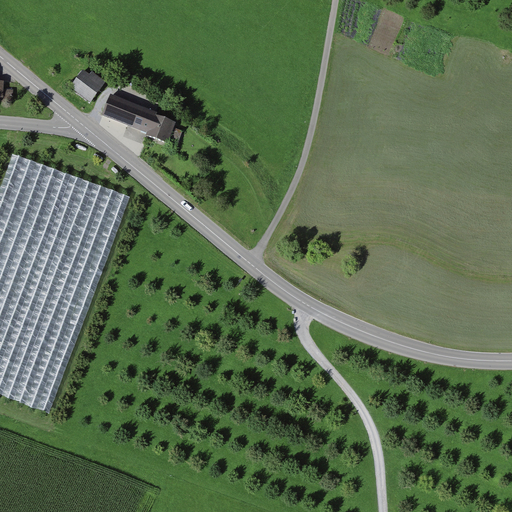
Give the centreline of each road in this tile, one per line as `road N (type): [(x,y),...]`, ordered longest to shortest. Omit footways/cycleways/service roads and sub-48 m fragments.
road 1 (secondary): [(511,361),(423,351),(307,305),(77,121)]
road 2 (track): [(307,305),(301,327),(308,345),(372,432),(383,511)]
